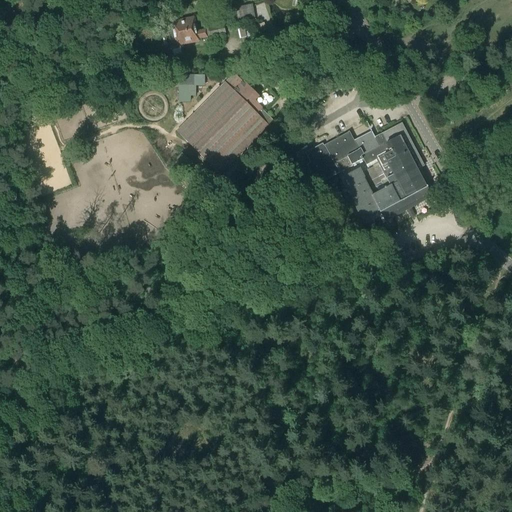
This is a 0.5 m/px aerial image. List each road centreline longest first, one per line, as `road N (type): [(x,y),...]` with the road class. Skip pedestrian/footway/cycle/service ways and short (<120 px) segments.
road 1 (tertiary): [(0,402),(170,337),(480,237)]
road 2 (tertiary): [(480,237),(348,0)]
